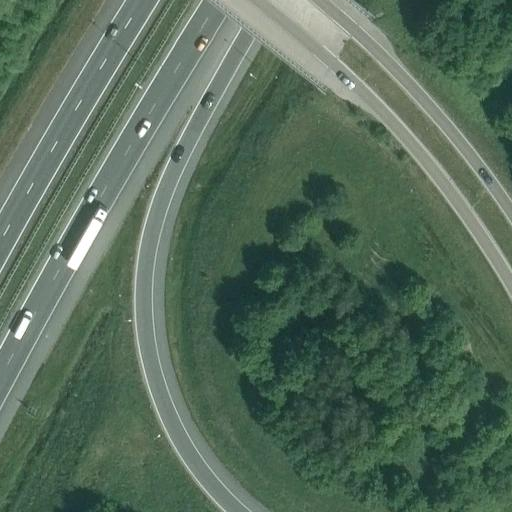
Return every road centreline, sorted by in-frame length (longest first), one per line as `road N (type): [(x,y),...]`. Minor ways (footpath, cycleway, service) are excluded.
road 1 (motorway): [(231,511),(198,480),(151,394),(138,309),(150,220),(172,165),(268,0)]
road 2 (motorway): [(0,383),(215,0)]
road 3 (secondary): [(253,0),(329,61),(430,163),(511,285)]
road 4 (secondary): [(511,216),(377,52),(316,0)]
road 5 (motorway): [(139,0),(0,238)]
